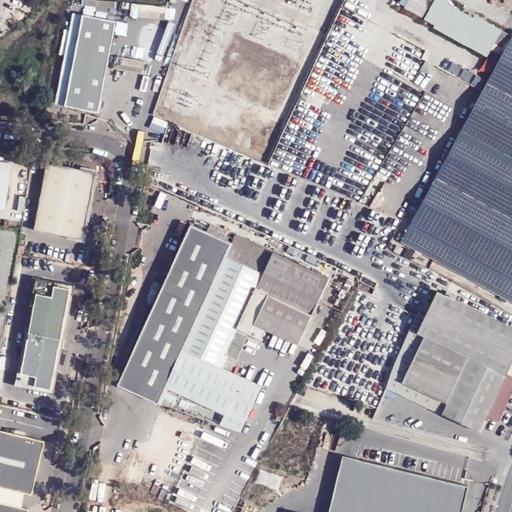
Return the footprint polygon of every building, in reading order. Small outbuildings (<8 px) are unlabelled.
[(397,0),(395,3),(420,17),(429,0),(397,0)] [(443,2),(438,0),(430,0),(420,20),(430,26),(430,30),(483,58),(497,30),(471,17),(469,19),(442,6),(443,2)] [(116,22),(72,13),(55,106),(98,115),(116,22)] [(511,39),(508,37),(429,183),(424,180),(410,204),(416,208),(400,240),(511,299),(511,39)] [(0,159),(0,206),(6,207),(13,161),(0,159)] [(97,170),(47,160),(34,228),(83,238),(97,170)] [(295,344),(326,277),(236,235),(233,241),(192,222),(118,382),(160,402),(158,405),(237,433),(259,386),(218,368),(225,353),(236,358),(246,335),(257,340),(263,329),(295,344)] [(54,391),(75,283),(36,276),(16,383),(54,391)] [(421,312),(416,310),(393,365),(407,371),(402,383),(439,399),(433,410),(480,430),(487,414),(499,420),(511,390),(511,373),(505,371),(511,354),(511,327),(434,294),(428,307),(424,305),(421,312)] [(393,365),(383,388),(433,410),(439,399),(402,383),(407,371),(393,365)] [(0,485),(25,492),(32,493),(45,438),(0,427),(0,485)] [(269,443),(275,432),(268,429),(261,441),(269,443)] [(313,511),(287,505),(285,511),(458,511),(466,483),(342,451),(326,511),(313,511)] [(0,504),(21,510),(25,492),(0,485),(0,504)]
